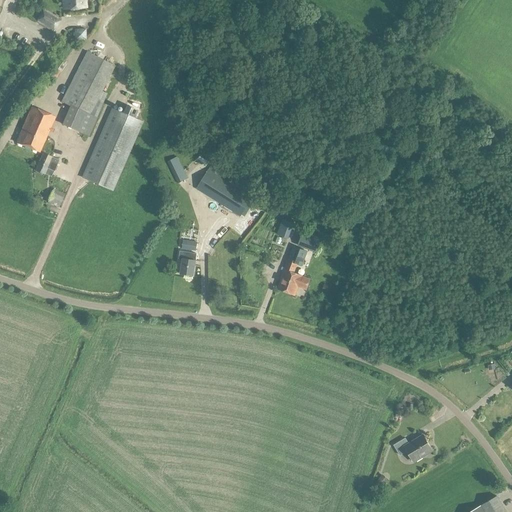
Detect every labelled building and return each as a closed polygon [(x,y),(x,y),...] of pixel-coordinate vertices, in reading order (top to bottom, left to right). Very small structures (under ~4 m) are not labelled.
[(87,8),(85,0),(63,0),(64,10),(87,8)] [(36,22),(45,28),(53,33),(61,19),(45,9),(36,22)] [(72,34),(75,41),(87,36),(84,29),(72,34)] [(141,42),(137,48),(149,57),(153,51),(141,42)] [(90,115),(103,91),(115,66),(87,52),(61,102),(70,106),(90,115)] [(146,61),(144,65),(155,71),(157,67),(146,61)] [(140,82),(147,68),(134,62),(128,76),(140,82)] [(51,75),(57,77),(59,71),(53,68),(51,75)] [(50,79),(45,75),(38,86),(43,90),(50,79)] [(90,115),(70,106),(62,125),(89,137),(97,118),(107,94),(103,91),(90,115)] [(142,92),(140,96),(155,101),(156,97),(142,92)] [(123,113),(134,118),(137,111),(126,106),(123,113)] [(55,117),(32,107),(16,142),(40,153),(55,117)] [(143,122),(134,118),(123,113),(112,108),(82,178),(113,191),(143,122)] [(43,153),(35,170),(45,174),(47,169),(54,172),(59,160),(43,153)] [(168,162),(178,184),(188,179),(178,157),(168,162)] [(208,169),(197,189),(241,217),(253,197),(208,169)] [(48,202),(59,208),(65,194),(54,189),(48,202)] [(324,213),(329,202),(321,199),(317,210),(324,213)] [(283,219),(277,235),(283,237),(287,239),(289,239),(294,223),(283,219)] [(322,238),(316,236),(304,231),(298,246),(317,253),(322,238)] [(198,242),(183,240),(182,249),(197,251),(198,242)] [(290,260),(289,260),(283,276),(284,277),(279,290),(295,295),(298,286),(307,289),(310,280),(302,277),(303,276),(292,273),(296,263),(302,265),(307,252),(294,247),(290,260)] [(180,251),(179,259),(183,260),(181,273),(193,276),(196,262),(197,253),(180,251)] [(424,436),(409,444),(406,438),(394,445),(400,455),(407,451),(414,462),(433,450),(424,436)] [(376,483),(383,489),(390,480),(382,475),(376,483)] [(511,493),(511,492),(500,498),(503,503),(511,498),(511,493)] [(506,511),(497,497),(481,506),(485,511),(506,511)]
